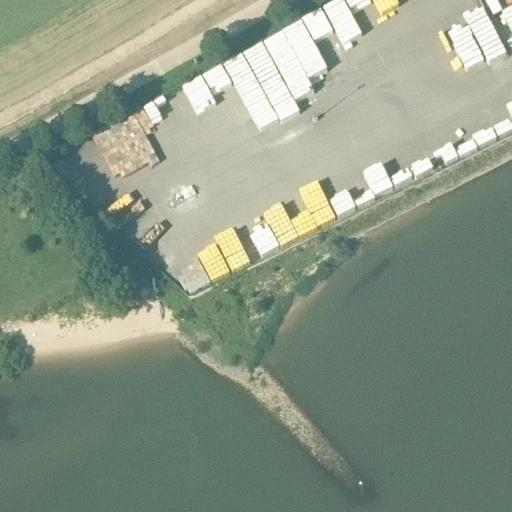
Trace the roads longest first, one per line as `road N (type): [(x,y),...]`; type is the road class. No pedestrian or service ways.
road 1 (unclassified): [(0,153),(287,0)]
road 2 (unknown): [(214,178),(268,178),(325,163),(511,67)]
